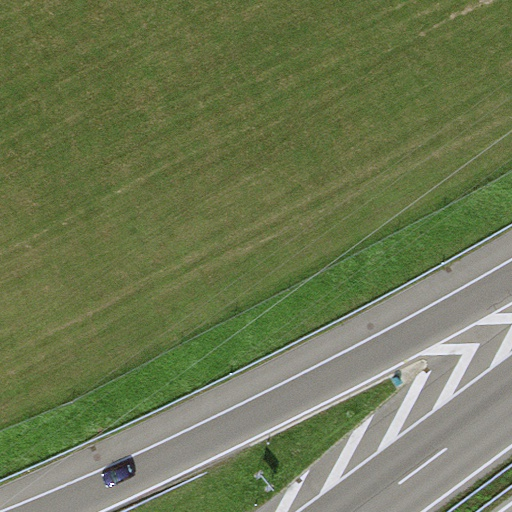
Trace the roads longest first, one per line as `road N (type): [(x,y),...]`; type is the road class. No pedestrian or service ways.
road 1 (motorway): [(511,280),(388,351),(44,511)]
road 2 (motorway): [(511,404),(366,511)]
